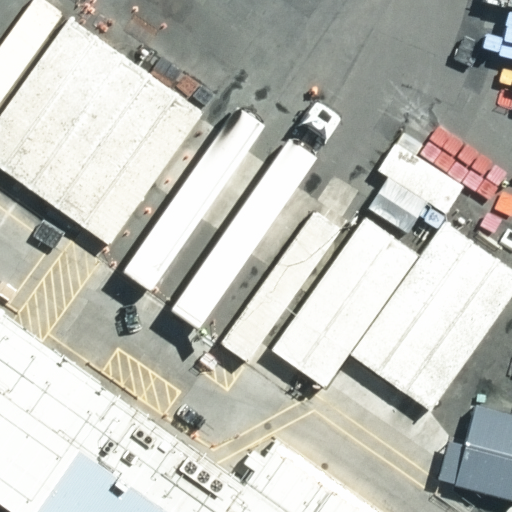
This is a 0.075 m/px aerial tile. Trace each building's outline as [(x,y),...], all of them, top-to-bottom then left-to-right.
[(199,111),(65,16),(0,107),(0,169),(104,243),(199,111)] [(360,217),(266,348),(319,385),(344,351),(426,410),(511,290),(511,270),(439,219),(413,255),(360,217)] [(380,511),(268,431),(234,478),(0,310),(0,504),(10,511),(380,511)] [(443,441),(433,480),(511,500),(511,413),(470,403),(459,445),(443,441)] [(461,511),(446,502),(439,511),(461,511)]
